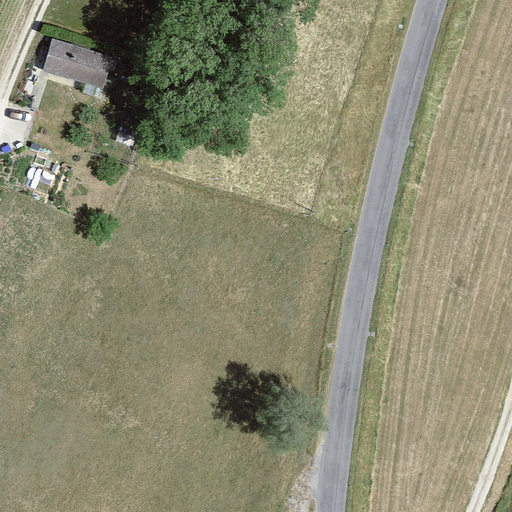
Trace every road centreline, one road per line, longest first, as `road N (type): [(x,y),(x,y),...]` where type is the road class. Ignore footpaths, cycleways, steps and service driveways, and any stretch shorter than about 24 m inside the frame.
road 1 (tertiary): [(331,511),(362,283),(434,0)]
road 2 (track): [(46,0),(0,115)]
